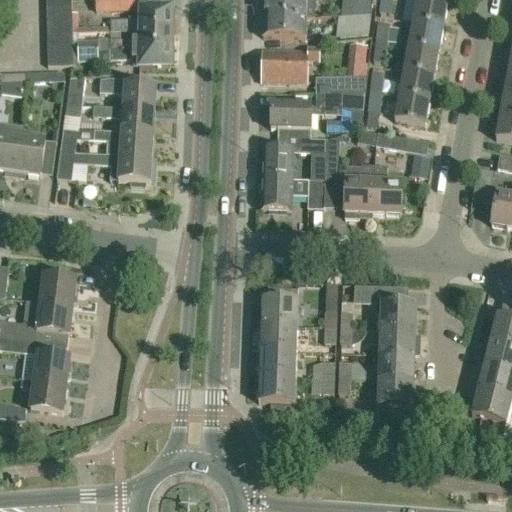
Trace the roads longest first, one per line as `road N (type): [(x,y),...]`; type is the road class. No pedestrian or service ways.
road 1 (residential): [(446,261),(490,0)]
road 2 (tertiary): [(209,0),(193,251)]
road 3 (tertiary): [(222,248),(231,0)]
road 4 (tertiary): [(215,471),(222,248)]
road 5 (residential): [(436,261),(222,248)]
road 6 (tertiary): [(193,251),(179,463)]
road 7 (residential): [(113,244),(94,404)]
road 8 (residential): [(436,385),(436,261)]
